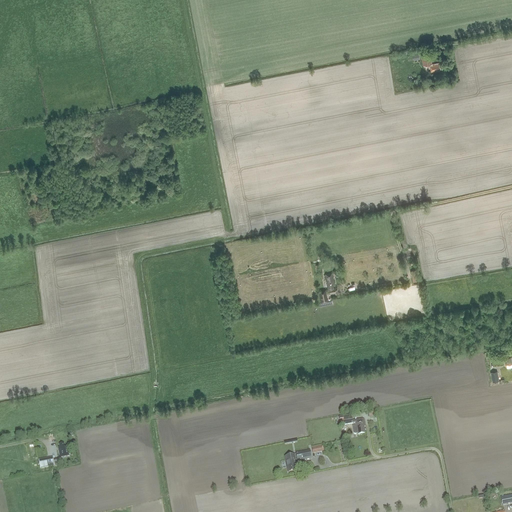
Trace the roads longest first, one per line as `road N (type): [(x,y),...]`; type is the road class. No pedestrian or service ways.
road 1 (track): [(343,294),(407,278),(393,211),(511,186)]
road 2 (track): [(451,511),(441,456),(430,448),(326,467)]
